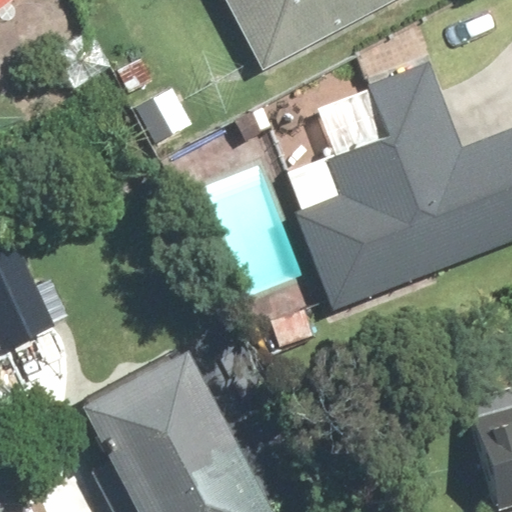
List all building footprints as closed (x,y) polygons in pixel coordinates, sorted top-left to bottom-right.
[(227,0),(262,73),(419,0),(227,0)] [(276,161),(333,311),(511,243),(511,124),(466,142),(435,62),(312,108),(325,143),(276,161)] [(58,323),(18,233),(0,240),(0,340),(3,347),(58,323)] [(294,511),(203,337),(91,394),(152,511),(294,511)] [(511,511),(511,385),(464,399),(496,511),(511,511)] [(0,511),(34,511),(36,490),(0,488),(0,511)]
